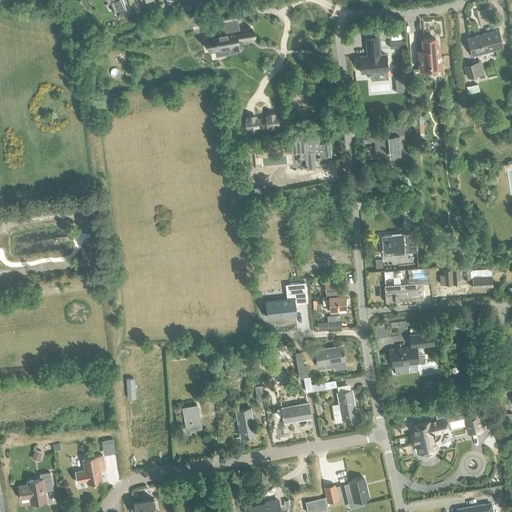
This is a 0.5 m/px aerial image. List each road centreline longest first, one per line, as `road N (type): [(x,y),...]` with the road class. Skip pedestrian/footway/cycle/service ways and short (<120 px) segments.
road 1 (unclassified): [(362,313),(340,26),(356,15),(465,0)]
road 2 (unclassified): [(102,511),(141,477),(383,434)]
road 3 (residential): [(362,313),(511,301)]
road 4 (unclassified): [(383,434),(362,313)]
